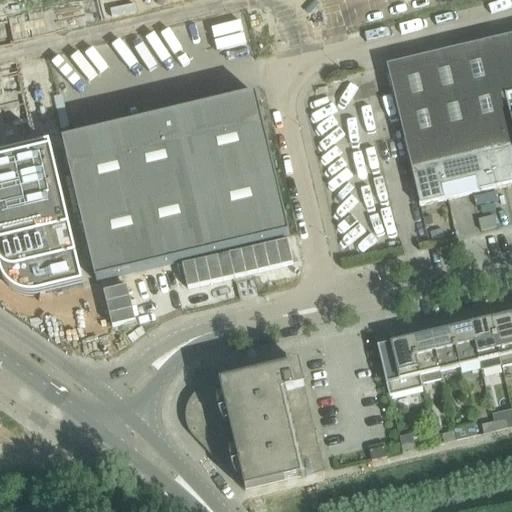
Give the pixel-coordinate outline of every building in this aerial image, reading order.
[(511,38),(387,68),(420,207),(419,207),(419,208),(511,186),(511,38)] [(63,144),(96,283),(290,238),(256,97),(63,143),(63,144)] [(49,146),(0,157),(0,272),(1,276),(1,277),(2,278),(2,280),(3,281),(4,282),(7,286),(10,290),(15,293),(19,296),(24,297),(29,298),(31,298),(33,298),(35,298),(37,298),(39,297),(83,287),(49,146)] [(478,222),(481,233),(497,230),(494,218),(478,222)] [(511,322),(511,317),(491,322),(501,367),(502,369),(511,366),(511,322)] [(491,322),(471,327),(480,364),(482,372),(501,367),(491,322)] [(471,327),(451,331),(460,369),(480,364),(471,327)] [(451,331),(431,336),(440,374),(460,369),(451,331)] [(431,336),(411,341),(422,386),(442,382),(440,374),(431,336)] [(411,341),(377,349),(389,398),(423,390),(422,386),(411,341)] [(186,416),(186,418),(186,420),(186,423),(186,425),(188,429),(188,430),(189,433),(191,436),(193,438),(246,492),(312,477),(325,474),(299,367),(287,364),(288,369),(221,384),(210,388),(207,388),(205,389),(202,391),(200,392),(197,394),(194,397),(193,398),(191,401),(189,403),(188,405),(188,406),(187,409),(186,411),(186,413),(186,416)] [(505,423),(494,425),(496,434),(507,431),(505,423)] [(494,425),(484,428),(486,436),(496,434),(494,425)] [(455,435),(457,443),(467,441),(465,432),(455,435)] [(455,435),(444,437),(446,446),(457,443),(455,435)] [(412,445),(401,448),(403,456),(414,453),(412,445)] [(385,449),(369,453),(372,463),(387,460),(385,449)]
